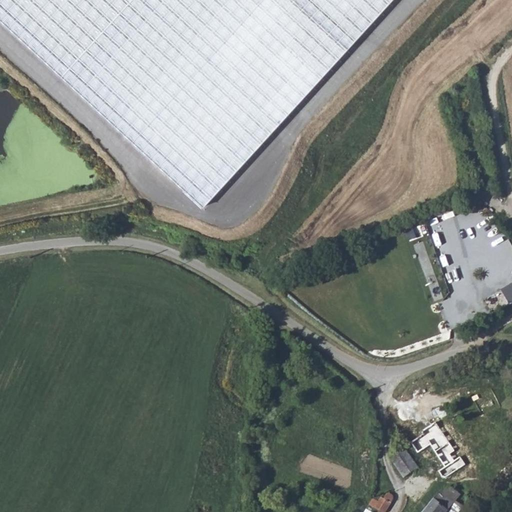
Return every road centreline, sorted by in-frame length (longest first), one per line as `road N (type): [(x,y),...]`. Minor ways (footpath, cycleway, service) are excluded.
road 1 (unclassified): [(511,347),(460,349),(382,373),(357,366),(186,257),(134,241),(0,248)]
road 2 (track): [(384,389),(382,442),(399,489),(416,493),(430,475),(428,450),(400,407)]
